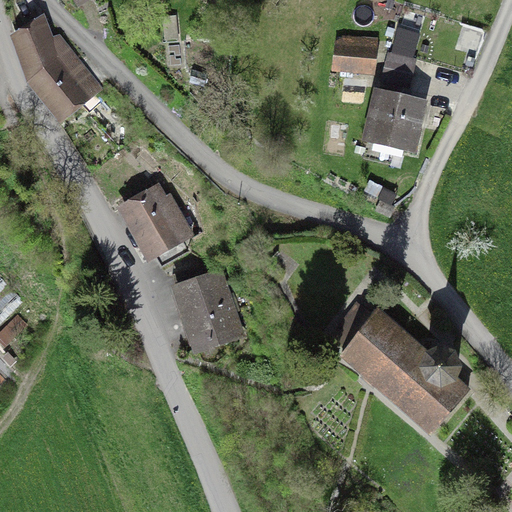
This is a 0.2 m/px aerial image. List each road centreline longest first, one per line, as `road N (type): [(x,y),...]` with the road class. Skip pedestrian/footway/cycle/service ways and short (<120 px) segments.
road 1 (unclassified): [(511,376),(409,249),(262,195),(219,170),(46,0)]
road 2 (tertiary): [(226,511),(121,263),(22,90),(0,33)]
